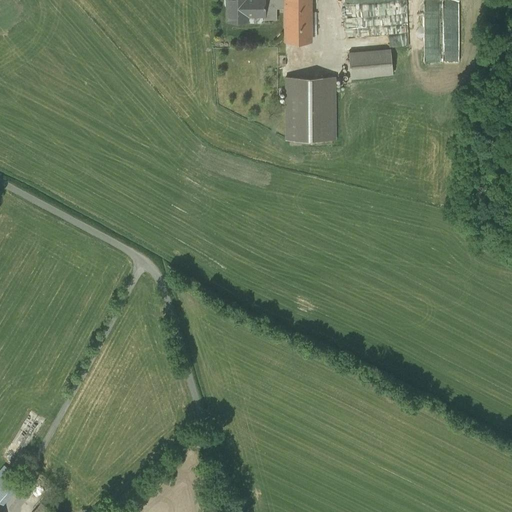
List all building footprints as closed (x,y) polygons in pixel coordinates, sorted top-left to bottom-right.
[(228,0),(228,6),(227,6),(227,19),(247,19),(247,13),(264,13),(264,17),(276,17),(276,6),(285,6),(285,0),(228,0)] [(310,0),(285,0),(285,6),(285,39),(310,39),(310,0)] [(390,47),(349,51),(351,76),(392,72),(390,47)] [(322,75),(286,75),(286,139),(322,138),(322,75)] [(334,75),(322,75),(322,138),(335,138),(334,75)] [(10,471),(0,482),(0,498),(18,477),(10,471)]
